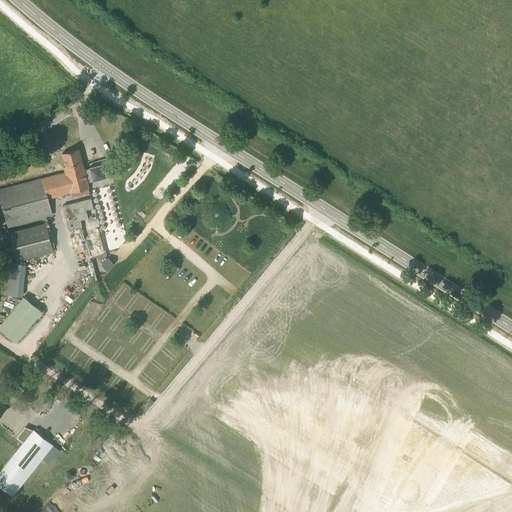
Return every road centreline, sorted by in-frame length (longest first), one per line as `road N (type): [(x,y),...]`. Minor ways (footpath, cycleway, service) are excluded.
road 1 (secondary): [(511,326),(106,67)]
road 2 (unclassified): [(106,67),(71,109),(0,151)]
